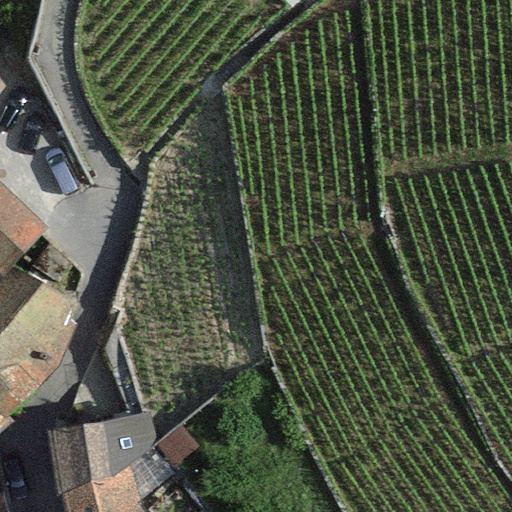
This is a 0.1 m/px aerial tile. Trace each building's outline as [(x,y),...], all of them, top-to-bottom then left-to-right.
[(0,181),(0,262),(22,275),(53,234),(0,181)] [(0,419),(14,435),(58,390),(90,315),(22,275),(0,262),(0,419)] [(59,435),(70,497),(121,482),(140,468),(158,451),(153,422),(126,426),(124,417),(80,423),(79,432),(59,435)] [(14,435),(0,419),(0,462),(2,462),(0,459),(0,446),(1,446),(14,435)] [(151,511),(149,509),(140,468),(121,482),(70,497),(74,511),(151,511)]
